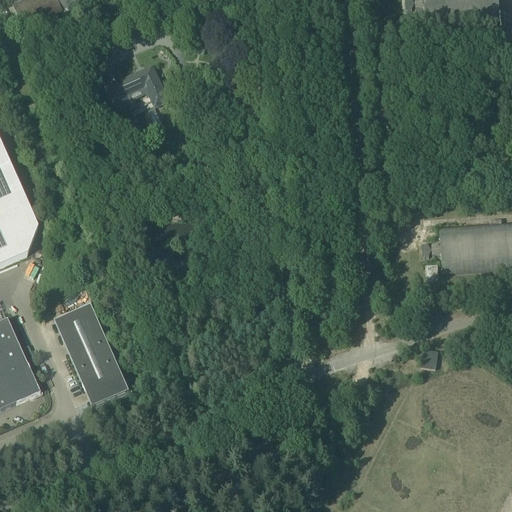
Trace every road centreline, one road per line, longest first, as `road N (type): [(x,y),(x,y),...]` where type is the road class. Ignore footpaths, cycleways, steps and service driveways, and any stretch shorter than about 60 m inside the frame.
road 1 (unclassified): [(94,473),(277,391),(293,376),(275,0)]
road 2 (track): [(342,0),(363,360),(354,389),(222,511)]
road 3 (unclassified): [(0,447),(69,416),(94,473)]
